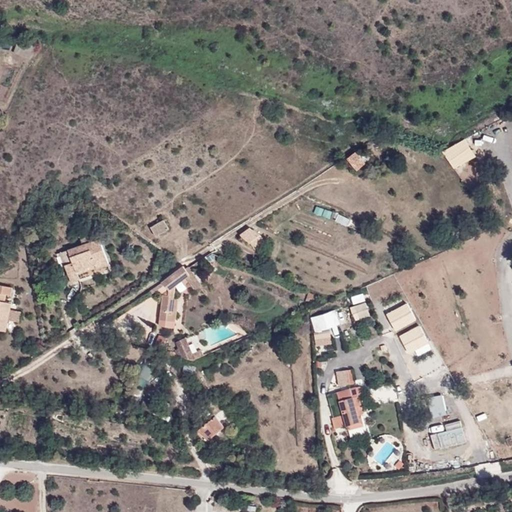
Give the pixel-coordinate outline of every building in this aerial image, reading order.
[(97,36),(107,29),(102,22),(92,30),(97,36)] [(445,151),(455,170),(477,158),(467,139),(445,151)] [(358,165),(363,159),(359,156),(354,161),(358,165)] [(156,236),(169,228),(164,220),(150,227),(156,236)] [(250,242),(261,234),(252,228),(241,237),(250,242)] [(261,234),(250,242),(254,248),(266,239),(261,234)] [(96,264),(97,267),(109,263),(100,238),(91,241),(88,235),(80,238),(83,244),(68,249),(73,262),(65,265),(71,282),(80,279),(78,274),(77,270),(96,264)] [(78,274),(97,267),(96,264),(77,270),(78,274)] [(169,294),(163,294),(159,319),(160,319),(159,324),(174,326),(174,321),(175,321),(178,303),(173,303),(175,285),(190,274),(186,269),(183,265),(162,282),(169,289),(170,290),(169,294)] [(202,285),(189,266),(186,269),(190,274),(186,277),(195,290),(202,285)] [(0,329),(5,331),(11,303),(4,302),(5,294),(11,295),(12,287),(0,284),(0,329)] [(353,297),(355,305),(367,301),(365,293),(353,297)] [(355,314),(359,312),(369,309),(367,303),(353,308),(355,314)] [(396,332),(419,320),(410,303),(387,315),(396,332)] [(371,316),(369,309),(359,312),(362,319),(371,316)] [(328,321),(330,327),(340,324),(335,310),(313,318),(315,325),(328,321)] [(328,321),(315,325),(318,332),(331,329),(330,327),(328,321)] [(400,336),(410,355),(432,343),(420,321),(410,326),(412,329),(400,336)] [(331,330),(318,332),(320,345),(333,342),(331,330)] [(201,349),(193,353),(186,337),(176,341),(178,348),(175,349),(177,355),(196,358),(204,355),(201,349)] [(340,386),(354,384),(352,369),(338,371),(340,386)] [(338,392),(338,394),(344,415),(336,418),(338,428),(348,425),(361,422),(354,398),(356,397),(359,397),(356,387),(338,392)] [(329,396),(336,418),(344,415),(338,394),(329,396)] [(434,419),(450,414),(444,394),(428,399),(434,419)] [(364,425),(356,397),(354,398),(361,422),(348,425),(349,429),(364,425)] [(458,407),(448,410),(452,419),(461,416),(458,407)] [(207,440),(224,426),(216,416),(198,430),(207,440)] [(464,427),(432,436),(436,450),(468,441),(464,427)]
